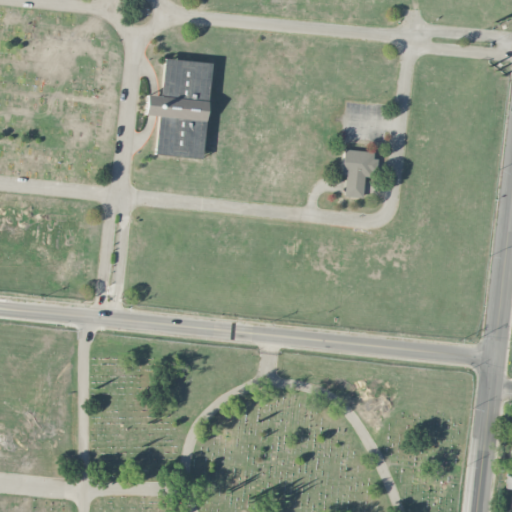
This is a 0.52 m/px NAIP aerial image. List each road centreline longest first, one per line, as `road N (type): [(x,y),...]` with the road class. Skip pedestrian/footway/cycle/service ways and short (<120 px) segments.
road 1 (residential): [(496,359),(0,304)]
road 2 (secondary): [(511,209),(477,511)]
